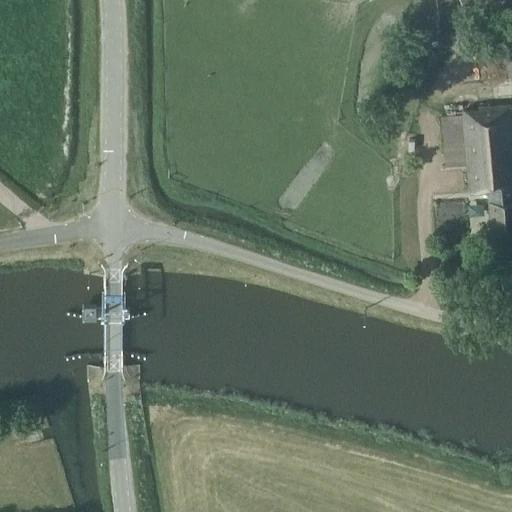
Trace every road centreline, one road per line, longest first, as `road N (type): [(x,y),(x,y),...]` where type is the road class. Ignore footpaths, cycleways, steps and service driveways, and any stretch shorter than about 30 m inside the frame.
road 1 (unclassified): [(113,228),(182,239),(416,309),(511,328)]
road 2 (tertiary): [(122,511),(113,228)]
road 3 (tertiary): [(113,228),(109,0)]
